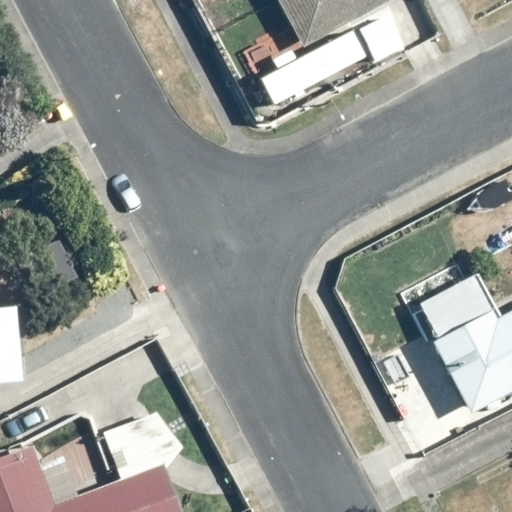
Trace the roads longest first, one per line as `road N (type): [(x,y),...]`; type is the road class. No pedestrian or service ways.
road 1 (residential): [(511,92),(204,254)]
road 2 (residential): [(204,254),(338,511)]
road 3 (residential): [(67,0),(204,254)]
